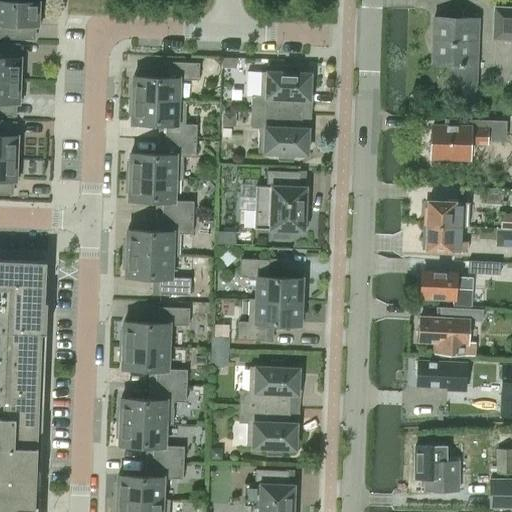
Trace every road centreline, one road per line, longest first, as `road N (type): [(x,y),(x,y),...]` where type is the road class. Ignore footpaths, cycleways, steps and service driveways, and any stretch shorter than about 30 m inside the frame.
road 1 (residential): [(350,511),(369,37)]
road 2 (residential): [(90,217),(100,28),(228,32)]
road 3 (residential): [(78,511),(90,217)]
road 4 (residential): [(228,32),(369,37)]
